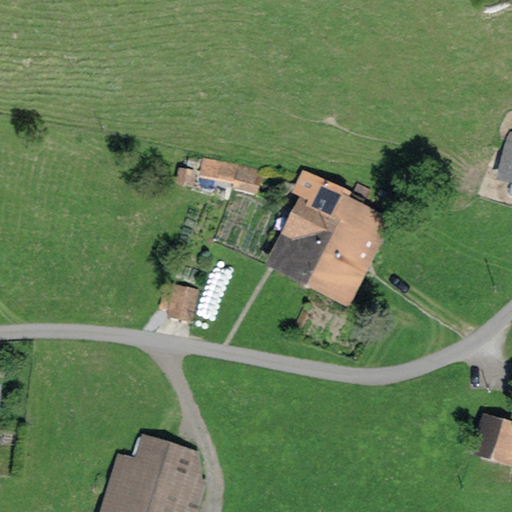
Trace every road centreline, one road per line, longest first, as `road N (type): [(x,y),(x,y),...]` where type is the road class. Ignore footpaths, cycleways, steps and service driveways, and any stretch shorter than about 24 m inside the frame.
road 1 (residential): [(511,312),(457,356),(404,375),(347,378),(90,331),(0,332)]
road 2 (track): [(213,511),(204,440),(157,343)]
